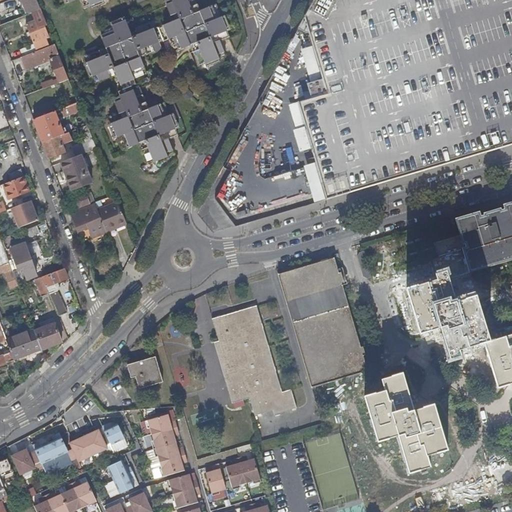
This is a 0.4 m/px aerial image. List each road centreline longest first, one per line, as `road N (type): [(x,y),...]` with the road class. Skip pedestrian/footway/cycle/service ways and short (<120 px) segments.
road 1 (unclassified): [(511,164),(292,228),(192,245)]
road 2 (unclassified): [(197,268),(296,249),(511,184)]
road 3 (residential): [(0,69),(101,323)]
road 4 (residential): [(0,428),(52,395),(180,276)]
road 5 (residential): [(179,243),(179,202),(267,39)]
road 6 (unknown): [(265,255),(302,408),(291,421),(259,431)]
road 7 (residential): [(101,323),(45,385),(0,414)]
